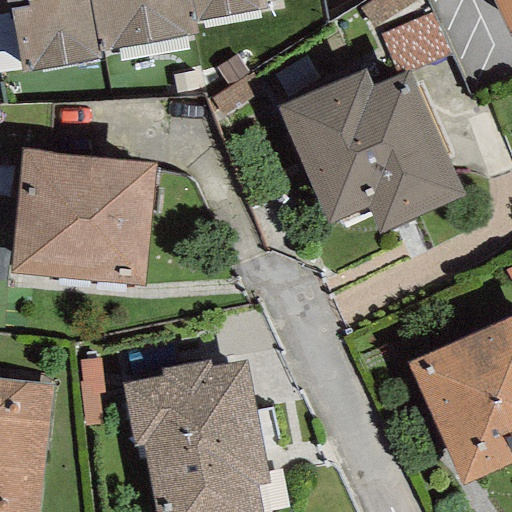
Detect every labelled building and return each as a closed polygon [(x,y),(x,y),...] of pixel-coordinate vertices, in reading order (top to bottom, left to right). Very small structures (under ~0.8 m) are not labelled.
[(35,0),(36,4),(16,7),(25,55),(98,42),(97,37),(195,20),(194,8),(238,0),(35,0)] [(421,0),(360,0),(402,66),(448,47),(421,0)] [(221,113),(258,90),(232,52),(214,64),(226,85),(210,96),(221,113)] [(365,95),(357,78),(292,106),(334,200),(372,183),(384,210),(447,183),(402,79),(365,95)] [(130,266),(140,165),(29,153),(18,254),(130,266)] [(465,462),(511,440),(511,316),(417,360),(465,462)] [(198,373),(197,366),(128,381),(137,425),(148,423),(166,511),(237,511),(247,510),(240,469),(253,467),(233,366),(198,373)] [(81,423),(101,420),(94,378),(76,379),(81,423)] [(0,511),(2,511),(17,402),(0,399),(0,511)]
